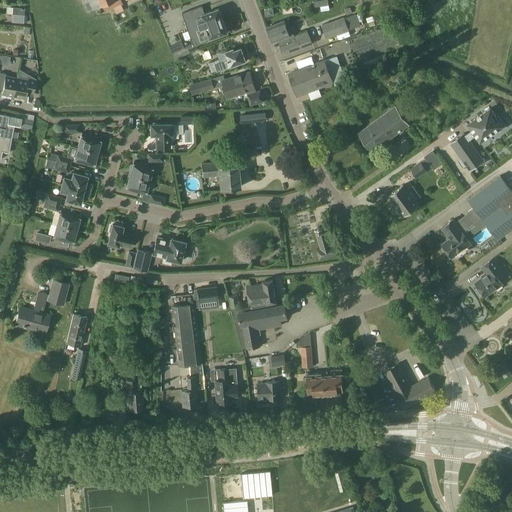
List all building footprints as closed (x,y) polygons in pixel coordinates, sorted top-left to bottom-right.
[(81,0),(88,13),(103,6),(106,12),(120,6),(117,0),(81,0)] [(329,0),(314,0),(315,6),(320,6),(321,17),(330,16),(329,0)] [(182,13),(193,44),(184,47),(181,41),(169,47),(172,53),(175,59),(199,49),(197,45),(207,42),(206,40),(227,32),(219,8),(205,13),(202,6),(182,13)] [(264,10),(265,17),(274,15),(273,8),(264,10)] [(12,23),(24,23),(24,15),(12,14),(12,23)] [(349,29),(344,17),(323,25),(327,37),(349,29)] [(267,27),(273,42),(280,39),(283,46),(281,46),(281,47),(283,46),(285,53),(283,53),(284,54),(313,43),(308,30),(294,36),(293,35),(290,34),(285,21),(267,27)] [(214,61),(217,70),(228,67),(246,60),(243,54),(244,53),(243,49),(242,50),(241,48),(234,51),(233,49),(226,52),(225,50),(217,53),(219,59),(214,61)] [(2,54),(1,64),(11,65),(12,56),(2,54)] [(289,73),(297,95),(333,82),(332,79),(337,77),(330,58),(325,60),(289,73)] [(250,71),(222,80),(228,98),(247,92),(251,105),(264,101),(260,90),(256,92),(255,89),(250,71)] [(2,93),(12,96),(16,78),(6,76),(7,74),(0,72),(0,86),(3,88),(2,93)] [(16,78),(12,96),(25,98),(26,93),(33,94),(36,80),(29,79),(29,81),(16,78)] [(190,84),(192,94),(214,88),(212,79),(190,84)] [(359,133),(372,151),(399,131),(409,124),(396,106),(359,133)] [(464,133),(450,143),(470,171),(484,161),(483,161),(469,140),(476,136),(480,142),(499,129),(500,131),(506,126),(498,116),(497,117),(491,108),(468,124),(472,131),(466,135),(464,133)] [(241,123),(260,122),(259,113),(240,114),(241,123)] [(0,137),(12,140),(14,126),(8,124),(9,117),(7,116),(6,115),(4,114),(3,115),(0,114),(0,137)] [(153,124),(151,124),(151,135),(156,135),(156,148),(170,147),(170,135),(178,135),(178,124),(159,124),(159,123),(153,123),(153,124)] [(78,148),(97,153),(99,153),(99,152),(97,152),(99,148),(100,148),(101,143),(100,142),(101,139),(82,134),(78,148)] [(0,159),(1,159),(2,152),(9,153),(12,140),(0,137),(0,159)] [(78,148),(74,161),(94,166),(95,163),(96,163),(97,157),(96,157),(97,153),(78,148)] [(56,163),(70,166),(72,159),(50,154),(49,159),(47,159),(56,162),(56,163)] [(129,175),(149,181),(153,167),(134,162),(133,165),(131,165),(130,170),(131,171),(130,175),(129,175)] [(201,163),(203,177),(219,176),(220,189),(240,187),(238,164),(218,166),(218,162),(201,163)] [(56,163),(55,168),(68,172),(70,166),(56,163)] [(420,172),(415,166),(410,169),(415,176),(420,172)] [(62,185),(89,192),(90,186),(85,185),(87,177),(73,173),(71,180),(64,178),(62,185)] [(129,175),(128,175),(130,176),(129,180),(127,180),(126,185),(127,185),(126,189),(146,194),(149,181),(129,175)] [(482,217),(462,231),(453,219),(442,227),(450,239),(442,244),(444,248),(444,249),(447,254),(449,254),(451,257),(471,243),(467,238),(487,224),(498,239),(511,228),(511,190),(501,175),(468,199),(482,217)] [(377,193),(387,188),(385,184),(375,189),(377,193)] [(62,185),(60,191),(68,193),(66,200),(80,204),(82,195),(87,197),(89,192),(62,185)] [(389,195),(390,196),(390,195),(405,215),(404,215),(405,216),(419,206),(418,205),(403,185),(404,185),(403,185),(389,195)] [(46,201),(59,205),(61,198),(48,194),(46,201)] [(164,198),(151,195),(149,202),(163,205),(164,198)] [(46,201),(44,207),(58,211),(59,205),(46,201)] [(57,225),(76,230),(78,230),(76,229),(78,225),(79,225),(80,220),(79,219),(80,216),(61,211),(57,225)] [(108,244),(118,246),(118,245),(129,248),(133,234),(122,231),(123,227),(113,224),(112,226),(111,226),(109,232),(111,232),(108,244)] [(57,225),(53,238),(59,239),(58,244),(68,247),(69,242),(73,243),(74,240),(75,240),(76,235),(75,234),(76,230),(57,225)] [(318,229),(315,230),(320,247),(316,249),(319,258),(338,253),(335,243),(332,244),(327,226),(324,227),(324,225),(317,227),(318,229)] [(37,233),(35,240),(49,243),(51,237),(37,233)] [(171,265),(172,260),(180,262),(181,256),(184,256),(186,255),(187,251),(186,249),(183,248),(185,242),(171,239),(171,241),(157,238),(153,254),(164,257),(162,263),(171,265)] [(138,250),(134,267),(147,271),(151,253),(138,250)] [(129,252),(126,265),(132,267),(136,253),(129,252)] [(492,258),(481,266),(487,274),(475,283),(485,296),(502,283),(496,275),(501,271),(492,258)] [(234,314),(285,305),(285,304),(276,305),(276,302),(273,279),(263,281),(264,284),(247,286),(251,306),(233,309),(234,314)] [(16,325),(45,332),(49,315),(42,313),(46,300),(63,304),(68,284),(54,280),(50,296),(39,293),(34,311),(21,307),(16,325)] [(231,309),(240,307),(237,294),(228,296),(231,309)] [(9,297),(2,295),(0,301),(0,307),(6,309),(9,297)] [(210,295),(196,296),(197,304),(210,302),(210,295)] [(177,326),(174,327),(179,365),(189,365),(190,376),(186,377),(187,389),(181,390),(182,406),(196,405),(195,397),(197,397),(196,389),(204,388),(203,376),(195,304),(172,307),(173,318),(176,317),(177,326)] [(287,318),(285,305),(234,314),(242,348),(247,348),(260,346),(257,329),(281,325),(280,319),(287,318)] [(67,343),(80,346),(87,317),(74,314),(67,343)] [(311,346),(301,347),(302,367),(313,366),(311,346)] [(73,369),(81,371),(86,351),(78,349),(73,369)] [(274,366),(287,365),(287,354),(273,355),(274,366)] [(114,360),(115,371),(122,371),(122,359),(114,360)] [(511,372),(504,363),(498,368),(505,377),(511,372)] [(384,371),(393,388),(393,389),(396,395),(404,409),(436,391),(428,377),(410,386),(398,364),(384,371)] [(220,379),(214,380),(216,404),(230,402),(228,379),(227,369),(219,369),(220,379)] [(327,370),(328,380),(322,381),(323,395),(338,394),(338,392),(343,391),(342,369),(327,370)] [(313,396),(323,395),(322,381),(328,380),(327,370),(306,372),(308,394),(313,393),(313,396)] [(136,381),(126,381),(127,392),(126,393),(128,411),(144,409),(142,391),(141,380),(136,381)] [(258,383),(259,399),(267,398),(267,399),(281,398),(279,381),(266,382),(266,383),(258,383)] [(385,408),(378,387),(366,391),(372,412),(385,408)] [(65,395),(68,400),(74,397),(71,391),(65,395)] [(346,468),(337,470),(343,491),(351,489),(346,468)] [(269,471),(240,474),(242,498),(272,495),(269,471)] [(247,511),(247,500),(222,502),(223,511),(247,511)]
